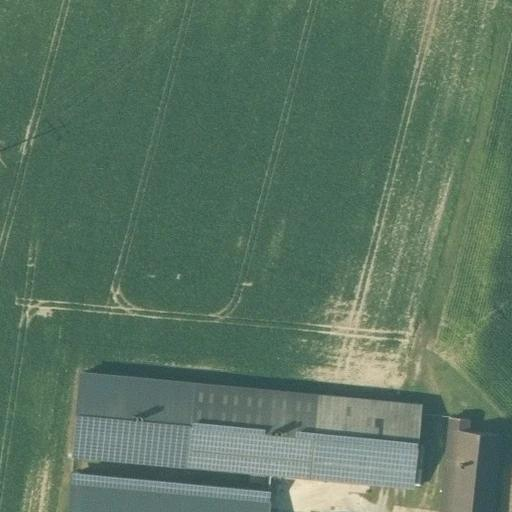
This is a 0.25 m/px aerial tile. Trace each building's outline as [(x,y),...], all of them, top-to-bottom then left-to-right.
[(186,465),(194,384),(81,373),(73,454),(186,465)] [(314,396),(194,384),(186,465),(306,477),(314,396)] [(374,402),(314,396),(306,477),(377,484),(381,445),(370,444),(374,402)] [(411,487),(419,406),(399,404),(374,402),(370,444),(381,445),(377,484),(411,487)] [(449,511),(490,511),(498,435),(457,431),(449,511)] [(267,511),(269,494),(71,474),(67,511),(267,511)]
